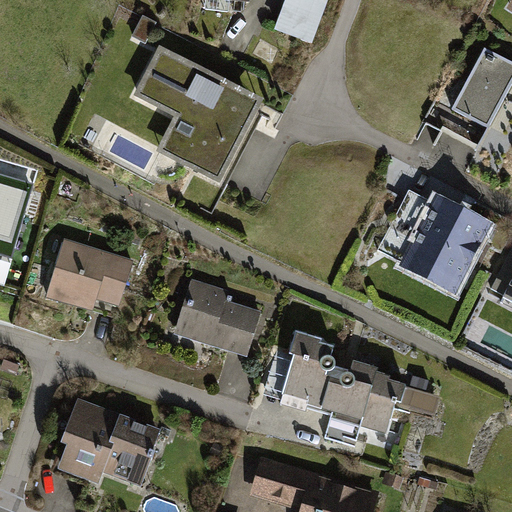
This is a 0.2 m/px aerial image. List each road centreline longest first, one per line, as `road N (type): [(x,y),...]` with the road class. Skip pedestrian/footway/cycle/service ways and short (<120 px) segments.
road 1 (track): [(0,126),(511,387)]
road 2 (residential): [(511,209),(314,108),(352,0)]
road 3 (residential): [(52,355),(332,449)]
road 4 (residential): [(4,511),(52,355)]
